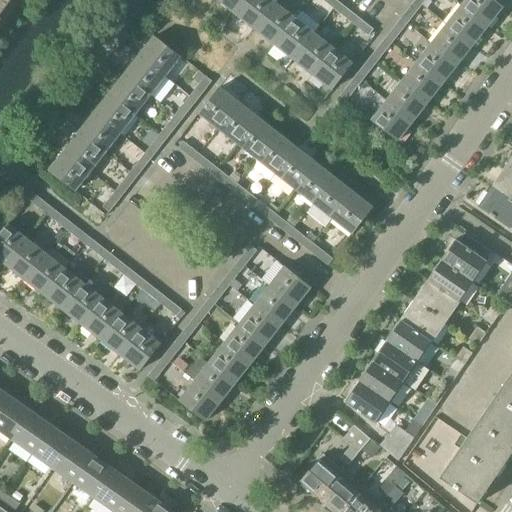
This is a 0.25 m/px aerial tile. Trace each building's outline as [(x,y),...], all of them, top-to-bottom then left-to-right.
[(236,15),(247,0),(217,0),(236,15)] [(255,30),(275,4),(269,0),(247,0),(236,15),(255,30)] [(349,21),(354,15),(335,0),(330,6),(349,21)] [(419,8),(425,0),(415,0),(413,3),(419,8)] [(488,27),(503,7),(493,0),(465,0),(461,6),(488,27)] [(404,27),(419,8),(413,3),(398,22),(404,27)] [(274,45),(294,19),(275,4),(255,30),(274,45)] [(473,46),(488,27),(461,6),(446,25),(473,46)] [(368,36),(373,30),(354,15),(349,21),(368,36)] [(293,60),(314,34),(294,19),(274,45),(293,60)] [(390,45),(404,27),(398,22),(384,40),(390,45)] [(458,65),(473,46),(446,25),(431,44),(458,65)] [(312,75),(333,49),(314,34),(293,60),(312,75)] [(165,78),(180,58),(154,38),(139,57),(165,78)] [(375,64),(390,45),(384,40),(369,59),(375,64)] [(443,84),(458,65),(431,44),(416,63),(443,84)] [(332,90),(352,64),(333,49),(312,75),(332,90)] [(150,97),(165,78),(139,57),(124,76),(150,97)] [(361,82),(375,64),(369,59),(354,77),(361,82)] [(428,103),(443,84),(416,63),(401,82),(428,103)] [(135,116),(150,97),(124,76),(109,96),(135,116)] [(197,101),(212,82),(205,77),(190,96),(197,101)] [(346,101),(361,82),(354,77),(340,96),(346,101)] [(413,122),(428,103),(401,82),(386,101),(413,122)] [(218,129),(239,104),(219,88),(199,114),(218,129)] [(120,135),(135,116),(109,96),(94,115),(120,135)] [(182,119),(197,101),(190,96),(176,114),(182,119)] [(398,141),(413,122),(386,101),(371,120),(398,141)] [(237,145),(258,119),(239,104),(218,129),(237,145)] [(167,138),(182,119),(176,114),(161,133),(167,138)] [(105,154),(120,135),(94,115),(79,134),(105,154)] [(256,160),(277,134),(258,119),(237,145),(256,160)] [(153,156),(167,138),(161,133),(147,151),(153,156)] [(90,173),(105,154),(79,134),(64,153),(90,173)] [(275,175),(296,149),(277,134),(256,160),(275,175)] [(197,163),(202,157),(183,142),(178,148),(197,163)] [(294,190),(315,164),(296,149),(275,175),(294,190)] [(138,175),(153,156),(147,151),(132,170),(138,175)] [(75,193),(90,173),(64,153),(49,172),(75,193)] [(215,178),(220,171),(202,157),(197,163),(215,178)] [(313,205),(334,179),(315,164),(294,190),(313,205)] [(511,201),(511,171),(505,167),(491,187),(511,201)] [(124,193),(138,175),(132,170),(117,188),(124,193)] [(234,192),(239,186),(220,171),(215,178),(234,192)] [(332,220),(353,194),(334,179),(313,205),(332,220)] [(253,207),(258,201),(239,186),(234,192),(253,207)] [(510,230),(511,226),(511,201),(491,187),(477,208),(510,230)] [(109,212),(124,193),(117,188),(103,207),(109,212)] [(46,214),(51,208),(32,192),(27,199),(46,214)] [(352,235),(372,210),(353,194),(332,220),(352,235)] [(271,222),(276,215),(258,201),(253,207),(271,222)] [(59,236),(69,222),(51,208),(46,214),(47,215),(38,226),(42,229),(51,218),(62,226),(56,233),(59,236)] [(290,236),(295,230),(276,215),(271,222),(290,236)] [(83,243),(88,237),(69,222),(59,236),(60,236),(48,251),(55,256),(72,235),(83,243)] [(0,260),(6,265),(27,240),(7,224),(0,233),(0,260)] [(308,251),(313,244),(295,230),(290,236),(308,251)] [(101,258),(106,251),(88,237),(83,243),(101,258)] [(25,280),(46,255),(27,240),(6,265),(25,280)] [(473,284),(488,263),(455,240),(441,262),(445,265),(473,284)] [(327,266),(332,259),(313,244),(308,251),(327,266)] [(241,270),(256,251),(250,246),(235,265),(241,270)] [(120,272),(125,266),(106,251),(101,258),(120,272)] [(44,295),(65,269),(46,255),(25,280),(44,295)] [(473,284),(445,265),(441,262),(427,282),(459,304),(473,284)] [(511,265),(507,262),(500,273),(511,281),(511,265)] [(227,288),(241,270),(235,265),(221,284),(227,288)] [(139,287),(144,281),(125,266),(120,272),(139,287)] [(296,307),(311,288),(285,267),(269,286),(296,307)] [(63,310),(84,284),(65,269),(44,295),(63,310)] [(157,301),(162,295),(144,281),(139,287),(157,301)] [(445,324),(459,304),(427,282),(413,302),(445,324)] [(82,325),(103,299),(84,284),(63,310),(82,325)] [(212,307),(227,288),(221,284),(206,302),(212,307)] [(281,326),(296,307),(269,286),(254,306),(281,326)] [(511,294),(501,287),(494,298),(505,306),(511,295),(511,294)] [(176,316),(181,310),(162,295),(157,301),(160,304),(146,323),(150,326),(152,324),(153,325),(166,309),(176,316)] [(101,340),(122,314),(103,299),(82,325),(101,340)] [(198,325),(212,307),(206,302),(191,321),(198,325)] [(431,345),(445,324),(413,302),(399,322),(431,345)] [(266,345),(281,326),(254,306),(239,325),(266,345)] [(492,325),(500,314),(491,308),(483,319),(492,325)] [(120,355),(141,329),(122,314),(101,340),(120,355)] [(183,344),(198,325),(191,321),(177,339),(183,344)] [(418,364),(431,345),(399,322),(385,342),(418,364)] [(251,365),(266,345),(239,325),(224,344),(251,365)] [(479,346),(486,334),(477,327),(469,339),(479,346)] [(140,370),(160,345),(141,329),(120,355),(140,370)] [(169,362),(183,344),(177,339),(162,358),(169,362)] [(404,385),(418,364),(385,342),(371,362),(404,385)] [(236,384),(251,365),(224,344),(209,363),(236,384)] [(465,366),(473,354),(463,347),(456,360),(465,366)] [(154,381),(169,362),(162,358),(147,377),(154,381)] [(390,405),(404,385),(371,362),(358,382),(390,405)] [(221,403),(236,384),(209,363),(194,382),(221,403)] [(451,387),(459,374),(449,368),(441,380),(451,387)] [(478,505),(478,504),(511,455),(511,372),(439,478),(478,505)] [(437,406),(451,387),(441,380),(428,399),(429,400),(437,406)] [(206,422),(221,403),(194,382),(179,402),(206,422)] [(376,425),(390,405),(358,382),(344,402),(376,425)] [(0,414),(11,398),(0,390),(0,414)] [(0,432),(12,441),(32,413),(11,398),(0,414),(0,432)] [(431,415),(437,406),(429,400),(423,409),(422,408),(413,421),(422,427),(431,415)] [(32,455),(52,427),(32,413),(12,441),(32,455)] [(415,437),(422,427),(413,421),(406,431),(415,437)] [(52,470),(72,442),(52,427),(32,455),(52,470)] [(359,453),(370,440),(355,427),(343,439),(359,453)] [(399,462),(406,452),(388,436),(379,446),(399,462)] [(73,484),(93,456),(72,442),(52,470),(73,484)] [(320,499),(343,471),(323,454),(300,482),(320,499)] [(93,499),(113,470),(93,456),(73,484),(93,499)] [(111,511),(113,511),(133,485),(113,470),(93,499),(111,511)] [(335,511),(340,511),(362,487),(343,471),(320,499),(335,511)] [(386,498),(396,487),(388,481),(379,492),(386,498)] [(144,511),(154,499),(133,485),(113,511),(144,511)] [(374,511),(376,510),(377,511),(382,504),(362,487),(340,511),(374,511)] [(396,487),(386,498),(394,505),(404,494),(396,487)] [(0,500),(15,511),(20,505),(5,494),(0,500)] [(171,511),(154,499),(144,511),(171,511)]
